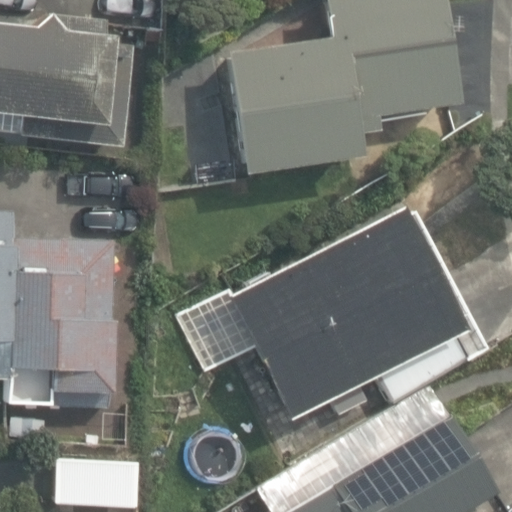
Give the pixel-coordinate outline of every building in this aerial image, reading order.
[(223,51),(240,170),(357,154),(353,130),(374,128),(372,113),(454,101),(440,0),(320,0),(326,37),(223,51)] [(20,130),(121,141),(131,45),(108,42),(108,35),(104,35),(105,20),(46,14),(29,27),(0,24),(0,109),(22,112),(20,130)] [(478,350),(404,202),(175,316),(203,372),(250,348),(285,419),(329,397),(337,413),(365,399),(357,382),(377,373),(388,395),(478,350)] [(0,401),(105,403),(108,240),(9,238),(10,210),(0,209),(0,401)] [(492,511),(483,496),(488,493),(440,415),(348,472),(334,449),(300,470),(293,458),(253,483),(271,511),(492,511)] [(51,502),(132,505),(135,462),(53,457),(51,502)]
